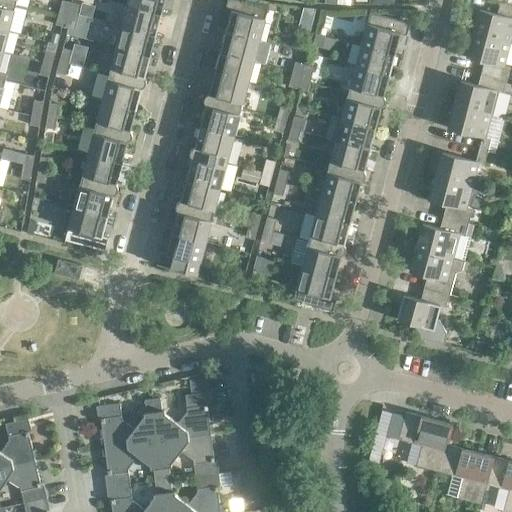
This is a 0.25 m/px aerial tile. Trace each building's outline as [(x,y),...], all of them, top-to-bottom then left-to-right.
[(16,0),(0,0),(0,5),(14,9),(16,0)] [(0,0),(0,28),(8,30),(14,9),(0,5),(0,0)] [(67,0),(61,0),(59,11),(68,13),(71,1),(67,0)] [(128,0),(127,5),(161,14),(165,0),(128,0)] [(268,7),(242,0),(227,0),(225,8),(231,10),(225,31),(259,40),(268,7)] [(81,4),(71,1),(68,13),(78,16),(81,4)] [(511,4),(507,3),(500,1),(497,13),(479,8),(473,32),(510,42),(511,34),(511,4)] [(161,14),(127,5),(122,26),(156,35),(161,14)] [(68,13),(59,11),(55,23),(65,25),(68,13)] [(410,22),(370,11),(361,44),(395,53),(400,33),(406,35),(410,22)] [(78,16),(68,13),(65,25),(74,28),(78,16)] [(156,35),(122,26),(114,55),(148,64),(156,35)] [(8,30),(0,28),(0,50),(3,51),(8,30)] [(259,40),(225,31),(220,52),(254,61),(259,40)] [(325,35),(316,32),(313,45),(322,47),(325,35)] [(510,42),(473,32),(467,56),(484,61),(481,73),(498,77),(506,80),(510,67),(504,65),(510,42)] [(303,50),(307,38),(298,36),(293,39),(291,47),(303,50)] [(395,53),(361,44),(355,66),(389,75),(395,53)] [(72,50),(63,48),(59,60),(69,62),(72,50)] [(46,49),(43,62),(52,64),(55,52),(46,49)] [(254,61),(220,52),(214,72),(248,82),(254,61)] [(148,64),(114,55),(108,79),(125,84),(128,72),(145,76),(148,64)] [(69,62),(59,60),(56,72),(65,74),(69,62)] [(52,64),(43,62),(39,74),(49,76),(52,64)] [(295,62),(292,73),(301,76),(304,64),(295,62)] [(314,67),(304,64),(301,76),(311,78),(314,67)] [(389,75),(355,66),(347,98),(364,102),(367,91),(384,95),(389,75)] [(145,76),(128,72),(125,84),(108,79),(102,100),(136,109),(142,88),(144,87),(146,83),(146,79),(145,76)] [(248,82),(214,72),(209,93),(226,98),(222,109),(239,114),(248,82)] [(301,76),(292,73),(288,86),(298,88),(301,76)] [(498,77),(481,73),(478,85),(460,80),(454,104),(491,114),(497,91),(503,92),(506,80),(498,77)] [(311,78),(301,76),(298,88),(307,91),(311,78)] [(364,102),(347,98),(341,119),(375,128),(381,107),(383,105),(385,102),(385,98),(384,95),(367,91),(364,102)] [(226,98),(209,93),(206,95),(204,98),(204,102),(205,105),(200,126),(234,135),(239,114),(222,109),(226,98)] [(34,99),(32,112),(41,114),(43,101),(34,99)] [(136,109),(102,100),(93,132),(110,137),(114,125),(131,130),(136,109)] [(59,104),(49,102),(47,115),(57,116),(59,104)] [(491,114),(454,104),(448,128),(482,137),(479,149),(487,151),(491,138),(485,137),(491,114)] [(280,106),(277,118),(286,120),(289,108),(280,106)] [(41,114),(32,112),(30,124),(39,126),(41,114)] [(57,116),(47,115),(45,127),(55,129),(57,116)] [(303,118),(294,115),(290,128),(300,130),(303,118)] [(326,137),(336,140),(370,149),(375,128),(341,119),(332,116),(326,137)] [(286,120),(277,118),(274,130),(283,132),(286,120)] [(131,130),(114,125),(110,137),(93,132),(88,153),(122,162),(127,141),(130,140),(132,136),(132,132),(131,130)] [(234,135),(200,126),(194,147),(211,151),(208,163),(225,167),(234,135)] [(300,130),(290,128),(287,140),(297,142),(300,130)] [(370,149),(336,140),(327,172),(344,177),(347,165),(364,169),(370,149)] [(211,151),(194,147),(192,148),(190,152),(190,156),(191,158),(186,179),(220,188),(225,167),(208,163),(211,151)] [(487,151),(479,149),(476,161),(441,151),(435,175),(472,185),(478,162),(484,164),(487,151)] [(25,153),(22,166),(32,167),(34,155),(25,153)] [(122,162),(88,153),(79,186),(96,190),(99,179),(116,183),(122,162)] [(49,158),(40,157),(38,169),(47,171),(49,158)] [(266,159),(263,171),(272,173),(275,161),(266,159)] [(364,169),(347,165),(344,177),(327,172),(322,193),(356,202),(361,181),(364,180),(365,176),(366,172),(364,169)] [(32,167),(22,166),(20,178),(30,180),(32,167)] [(47,171),(38,169),(36,182),(45,183),(47,171)] [(289,171),(280,169),(276,181),(286,183),(289,171)] [(272,173),(263,171),(259,183),(269,186),(272,173)] [(472,185),(435,175),(429,199),(446,204),(443,216),(468,223),(472,210),(466,208),(472,185)] [(116,183),(99,179),(96,190),(79,186),(74,207),(108,216),(113,195),(116,193),(118,190),(118,186),(116,183)] [(220,188),(186,179),(180,200),(197,205),(194,216),(211,221),(220,188)] [(286,183),(276,181),(273,193),(282,196),(286,183)] [(356,202),(322,193),(316,214),(350,223),(356,202)] [(197,205),(180,200),(178,201),(176,205),(176,209),(177,212),(172,233),(206,242),(211,221),(194,216),(197,205)] [(108,216),(74,207),(65,240),(105,250),(108,237),(102,236),(108,216)] [(252,212),(248,224),(258,227),(261,215),(252,212)] [(350,223),(316,214),(307,246),(324,251),(327,239),(344,244),(350,223)] [(276,219),(267,216),(264,228),(273,231),(276,219)] [(468,223),(443,216),(440,228),(422,223),(416,247),(453,257),(459,234),(465,235),(468,223)] [(33,235),(37,222),(29,220),(27,234),(33,235)] [(258,227),(248,224),(245,237),(254,239),(258,227)] [(273,231),(264,228),(260,241),(270,243),(273,231)] [(206,242),(172,233),(166,253),(160,251),(157,264),(197,275),(206,242)] [(344,244),(327,239),(324,251),(307,246),(302,267),(336,276),(341,255),(344,254),(346,250),(346,246),(344,244)] [(465,260),(453,257),(416,247),(410,271),(427,275),(424,287),(441,291),(449,294),(455,273),(462,270),(465,260)] [(257,255),(253,269),(260,271),(264,257),(257,255)] [(54,272),(79,279),(82,265),(58,258),(54,272)] [(336,276),(302,267),(293,300),(333,311),(336,298),(330,296),(336,276)] [(441,291),(424,287),(421,299),(403,294),(397,319),(414,323),(422,338),(444,344),(447,332),(439,319),(437,318),(440,306),(446,307),(449,294),(441,291)] [(476,340),(473,352),(485,355),(488,343),(476,340)] [(210,402),(209,392),(185,395),(187,410),(179,421),(176,421),(165,413),(164,410),(162,410),(160,398),(152,399),(157,439),(211,433),(210,424),(213,424),(213,423),(210,423),(208,409),(207,404),(206,403),(210,402)] [(157,439),(152,399),(144,400),(146,412),(143,412),(144,415),(135,426),(132,427),(122,419),(120,403),(96,406),(97,416),(101,416),(101,418),(100,418),(101,422),(103,437),(100,437),(100,438),(103,438),(104,446),(157,439)] [(382,405),(379,418),(387,420),(391,407),(382,405)] [(453,424),(406,411),(398,439),(421,445),(416,465),(440,471),(447,444),(448,444),(453,424)] [(31,428),(28,418),(5,423),(9,439),(2,450),(0,450),(0,466),(35,458),(33,450),(36,449),(35,449),(32,449),(29,435),(28,430),(27,431),(27,429),(31,428)] [(212,441),(211,433),(157,439),(162,480),(170,479),(169,466),(171,466),(171,463),(179,452),(183,452),(193,460),(195,476),(219,473),(218,462),(214,463),(214,461),(214,456),(212,442),(215,441),(212,441)] [(162,480),(157,439),(104,446),(105,454),(102,455),(105,455),(107,469),(107,470),(108,474),(109,476),(105,476),(106,487),(130,484),(128,468),(136,458),(139,457),(150,466),(151,469),(153,468),(155,481),(162,480)] [(447,444),(440,471),(453,475),(448,495),(482,504),(487,484),(486,484),(494,456),(493,455),(492,456),(448,444),(447,444)] [(494,456),(486,484),(487,484),(509,490),(504,510),(511,511),(511,460),(494,456)] [(36,466),(35,458),(0,466),(0,489),(5,481),(9,480),(20,487),(24,503),(47,497),(44,487),(41,488),(40,486),(41,486),(40,481),(37,467),(40,467),(39,466),(36,466)] [(220,483),(219,473),(195,476),(197,491),(189,502),(186,502),(175,494),(174,491),(172,491),(170,479),(162,480),(166,511),(220,511),(220,505),(223,505),(223,504),(220,504),(218,490),(217,485),(216,484),(220,483)] [(166,511),(162,480),(155,481),(156,493),(154,493),(154,496),(146,507),(142,508),(132,500),(130,484),(106,487),(107,497),(111,497),(111,499),(111,503),(112,511),(166,511)] [(49,508),(47,497),(24,503),(25,511),(47,511),(47,510),(46,510),(45,509),(49,508)]
